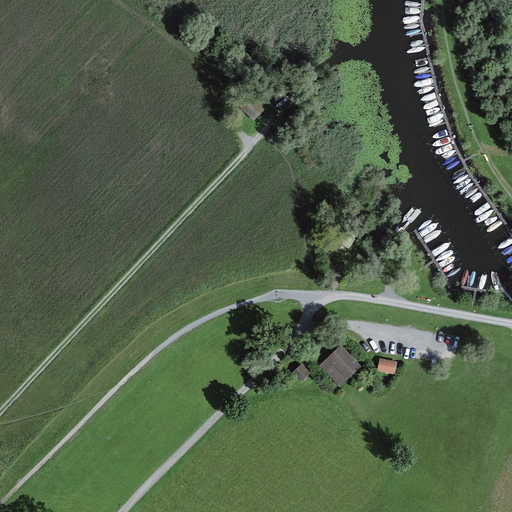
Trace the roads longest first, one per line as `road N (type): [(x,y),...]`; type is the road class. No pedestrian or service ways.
road 1 (track): [(511,322),(346,296),(254,300),(175,337),(0,506)]
road 2 (track): [(267,128),(0,415)]
road 3 (residential): [(123,511),(304,324),(317,294)]
road 4 (track): [(314,294),(308,185),(267,128)]
